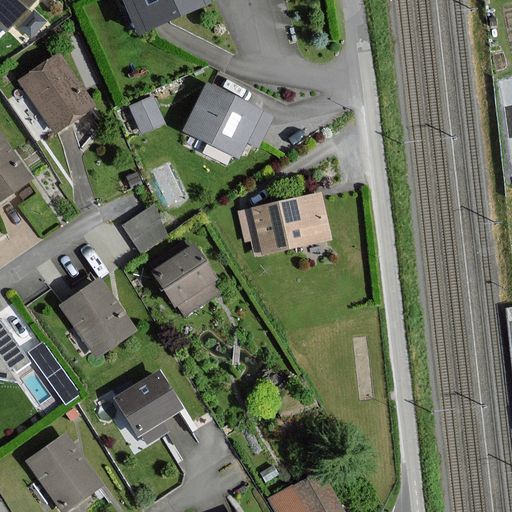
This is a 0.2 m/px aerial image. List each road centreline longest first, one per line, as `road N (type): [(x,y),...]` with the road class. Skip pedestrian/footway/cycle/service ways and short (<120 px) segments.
road 1 (unclassified): [(367,75),(416,511)]
road 2 (residential): [(235,0),(243,30),(282,70),(367,75)]
